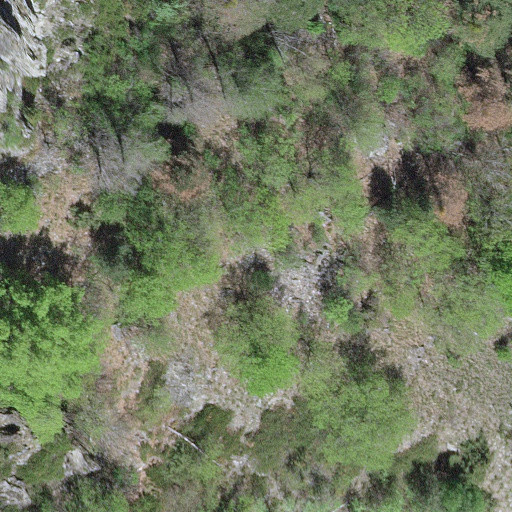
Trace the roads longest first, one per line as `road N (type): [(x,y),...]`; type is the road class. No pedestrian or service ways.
road 1 (motorway): [(511,204),(268,136),(0,30)]
road 2 (motorway): [(0,327),(511,446)]
